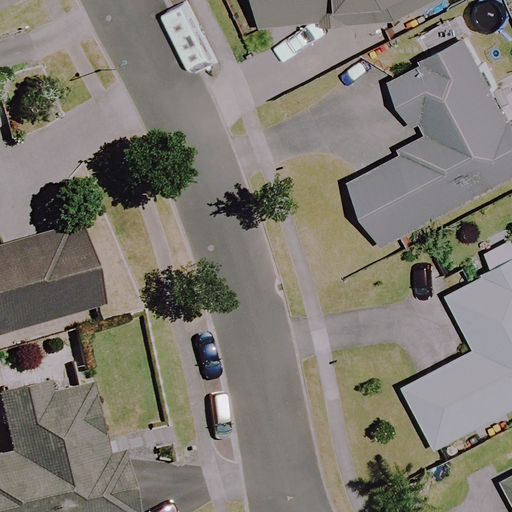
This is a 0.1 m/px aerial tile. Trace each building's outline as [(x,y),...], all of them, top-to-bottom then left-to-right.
[(394,0),(264,0),(264,22),(339,25),(340,1),(348,1),(390,2),(394,0)] [(511,180),(511,112),(472,34),(392,75),(426,140),(353,178),(388,245),(511,180)] [(0,335),(96,311),(74,224),(2,242),(0,236),(0,335)] [(511,262),(451,293),(479,348),(408,384),(440,447),(511,410),(511,262)] [(106,450),(91,380),(0,399),(0,402),(11,455),(0,457),(0,511),(148,511),(133,444),(106,450)]
